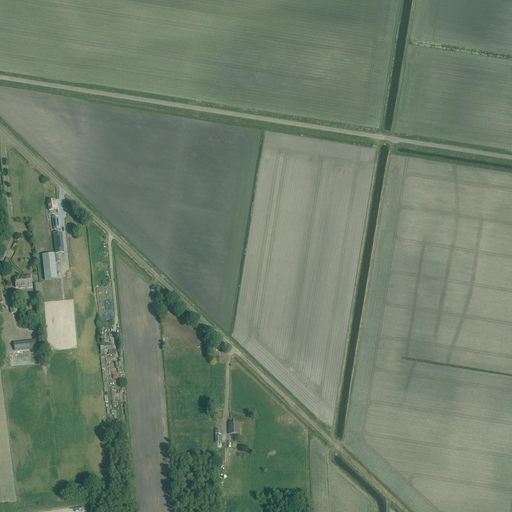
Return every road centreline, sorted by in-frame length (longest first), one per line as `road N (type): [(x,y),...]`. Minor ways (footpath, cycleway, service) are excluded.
road 1 (unclassified): [(511,158),(0,77)]
road 2 (unclassified): [(239,353),(0,127)]
road 3 (track): [(407,511),(239,353)]
